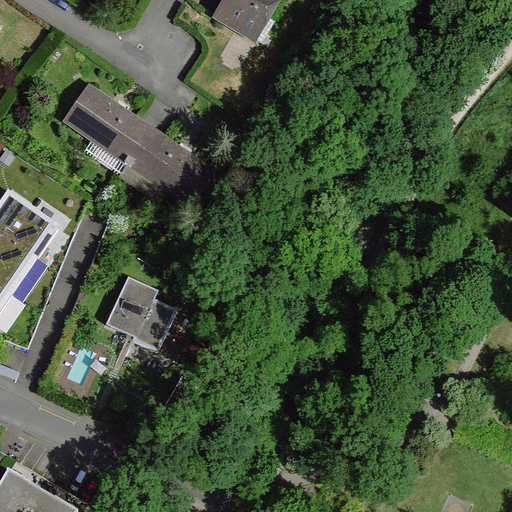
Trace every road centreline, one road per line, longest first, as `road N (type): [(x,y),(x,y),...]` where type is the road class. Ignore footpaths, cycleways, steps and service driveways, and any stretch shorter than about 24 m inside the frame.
road 1 (residential): [(0,405),(245,511)]
road 2 (residential): [(42,0),(135,63),(161,61)]
